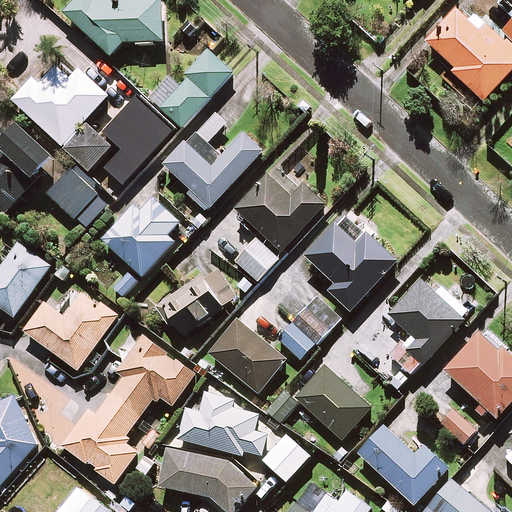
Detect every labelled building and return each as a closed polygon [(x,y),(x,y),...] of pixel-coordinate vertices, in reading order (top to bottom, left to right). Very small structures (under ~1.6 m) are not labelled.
[(94,1),(92,0),(84,0),(75,10),(68,17),(80,28),(81,27),(114,59),(127,46),(142,45),(142,47),(167,46),(165,1),(94,1)] [(511,26),(501,39),(479,19),(474,25),(460,12),(430,45),(490,100),(511,76),(511,26)] [(53,55),(24,86),(74,130),(116,83),(80,51),(66,67),(53,55)] [(236,75),(211,53),(189,77),(192,80),(164,111),(185,131),(236,75)] [(230,125),(217,113),(196,134),(209,146),(230,125)] [(58,162),(23,130),(0,154),(0,213),(6,219),(58,162)] [(266,154),(247,136),(216,169),(189,144),(168,167),(195,192),(191,196),(211,214),(266,154)] [(103,191),(78,167),(51,196),(87,231),(111,207),(99,196),(103,191)] [(301,190),(279,169),(239,212),(285,254),(330,205),(307,184),(301,190)] [(183,224),(157,200),(144,214),(137,207),(105,242),(146,279),(177,245),(170,238),(183,224)] [(401,263),(349,215),(309,259),(337,285),(331,292),(354,313),(401,263)] [(282,260),(261,241),(239,264),(260,283),(282,260)] [(55,269),(22,246),(2,273),(0,271),(0,316),(5,310),(19,320),(55,269)] [(240,300),(218,268),(159,309),(181,341),(240,300)] [(140,282),(130,273),(115,288),(125,297),(140,282)] [(423,366),(426,368),(468,322),(464,319),(470,313),(445,290),(439,296),(423,281),(391,316),(413,336),(393,357),(414,376),(423,366)] [(119,321),(78,290),(62,311),(50,302),(27,333),(81,372),(119,321)] [(343,322),(321,299),(280,339),(302,362),(343,322)] [(289,362),(241,323),(213,356),(261,396),(289,362)] [(448,372),(484,405),(477,412),(485,420),(492,413),(500,421),(511,408),(511,355),(505,349),(502,353),(483,335),(448,372)] [(197,378),(169,358),(172,354),(148,336),(121,374),(127,378),(113,397),(100,415),(93,411),(67,447),(119,485),(141,455),(126,444),(160,397),(175,408),(197,378)] [(374,410),(328,368),(299,400),(345,442),(374,410)] [(246,458),(247,453),(265,458),(271,435),(259,432),(263,418),(237,412),(240,399),(209,392),(204,412),(191,409),(187,425),(183,443),(246,458)] [(300,405),(286,393),(269,412),(283,425),(300,405)] [(5,404),(1,397),(0,397),(0,494),(44,446),(19,397),(5,404)] [(478,434),(456,412),(444,424),(466,446),(478,434)] [(417,456),(387,429),(362,456),(418,507),(452,471),(426,447),(417,456)] [(314,458),(292,437),(266,465),(288,486),(314,458)] [(239,511),(261,490),(236,465),(173,450),(164,488),(216,500),(227,511),(239,511)] [(493,511),(492,511),(454,480),(426,511),(499,511),(496,509),(493,511)] [(373,511),(374,511),(350,493),(342,504),(330,495),(317,511),(308,511),(296,503),(288,511),(373,511)] [(82,511),(79,511),(58,494),(42,511),(113,511),(95,497),(82,511)]
